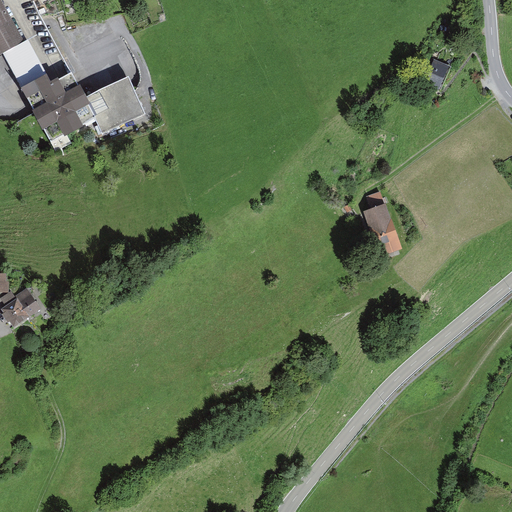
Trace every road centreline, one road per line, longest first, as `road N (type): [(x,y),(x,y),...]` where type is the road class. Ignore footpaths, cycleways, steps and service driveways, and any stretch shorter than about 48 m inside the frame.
road 1 (tertiary): [(286,511),(395,380),(511,281)]
road 2 (track): [(38,511),(67,429),(45,375)]
